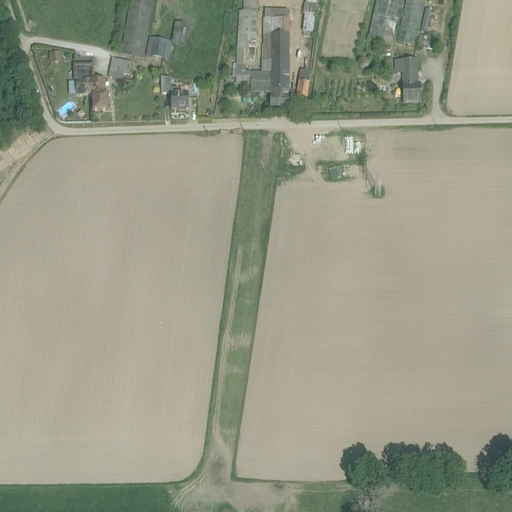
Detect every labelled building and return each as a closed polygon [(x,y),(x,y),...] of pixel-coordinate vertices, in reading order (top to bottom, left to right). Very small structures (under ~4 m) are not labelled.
[(153,0),(129,0),(120,54),(143,58),(153,0)] [(257,0),(244,0),(244,11),(249,11),(257,12),(257,0)] [(376,0),(368,36),(394,42),(403,0),(376,0)] [(405,0),(396,43),(415,47),(425,0),(405,0)] [(251,85),(250,73),(246,73),(247,59),(248,59),(249,47),(256,47),(256,43),(247,42),(249,11),(244,11),(239,11),(237,64),(233,64),(232,77),(234,77),(234,84),(240,84),(240,95),(244,95),(245,85),(251,85)] [(256,43),(257,12),(249,11),(247,42),(256,43)] [(313,32),(313,17),(304,17),(304,32),(313,32)] [(270,93),(289,93),(289,20),(288,20),(265,19),(264,19),(263,60),(262,60),(262,73),(250,73),(251,85),(251,93),(270,93)] [(168,59),(172,41),(149,36),(145,55),(168,59)] [(437,40),(419,36),(417,47),(435,51),(436,47),(438,48),(438,45),(436,44),(437,40)] [(59,54),(50,56),(51,63),(60,62),(59,54)] [(131,63),(112,60),(110,72),(129,76),(131,63)] [(402,61),(395,62),(395,74),(403,74),(402,61)] [(417,61),(402,61),(403,74),(403,86),(402,86),(403,104),(421,104),(420,85),(418,86),(417,61)] [(93,65),(75,66),(75,76),(77,75),(77,82),(77,96),(92,96),(92,95),(105,95),(104,81),(92,81),(92,75),(94,75),(93,65)] [(310,72),(300,71),(299,82),(309,83),(310,72)] [(169,94),(169,77),(160,77),(160,94),(169,94)] [(309,83),(299,82),(295,106),(296,106),(305,107),(309,83)] [(188,94),(178,95),(178,90),(171,90),(171,110),(178,110),(178,112),(186,111),(186,110),(188,110),(188,94)] [(289,93),(270,93),(270,108),(289,108),(289,93)] [(105,95),(92,95),(92,96),(92,112),(109,111),(108,95),(105,95)]
